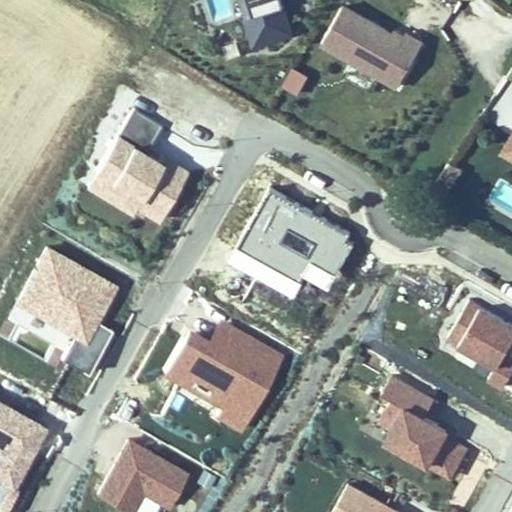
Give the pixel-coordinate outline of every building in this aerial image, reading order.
[(251,13),(247,0),(239,0),(244,15),(251,13)] [(280,0),(247,0),(251,13),(244,15),(252,41),(289,30),(280,0)] [(397,86),(422,42),(405,33),(402,37),(347,6),(324,46),(397,86)] [(309,74),(294,65),(284,82),(300,91),(309,74)] [(134,105),(86,182),(131,210),(135,203),(158,218),(189,168),(167,155),(164,159),(146,148),(162,122),(134,105)] [(511,130),(501,151),(511,157),(511,130)] [(449,186),(462,167),(450,159),(437,178),(449,186)] [(314,256),(339,271),(356,241),(347,236),(352,229),(272,183),(239,240),(303,276),(314,256)] [(118,282),(47,242),(15,297),(75,332),(61,356),(87,370),(112,326),(98,318),(118,282)] [(511,356),(504,352),(511,337),(511,318),(483,302),(482,303),(471,297),(449,334),(497,362),(488,377),(503,386),(511,370),(511,356)] [(285,353),(220,315),(208,335),(189,324),(162,369),(221,404),(215,413),(240,428),(285,353)] [(322,373),(331,356),(328,354),(319,372),(322,373)] [(385,436),(452,475),(469,446),(447,433),(451,426),(427,412),(437,397),(394,372),(383,391),(393,396),(380,418),(392,425),(385,436)] [(48,424),(0,396),(0,477),(13,485),(48,424)] [(188,471),(128,436),(97,489),(131,510),(143,491),(168,506),(188,471)] [(405,511),(351,480),(331,511),(405,511)]
